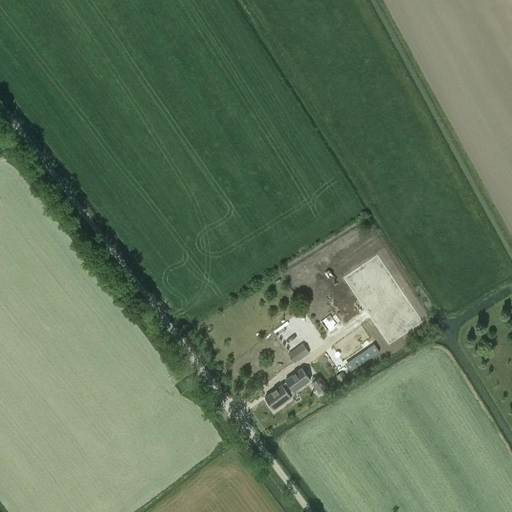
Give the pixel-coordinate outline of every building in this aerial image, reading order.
[(314,346),(319,342),(314,336),(309,340),(314,346)] [(349,372),(379,352),(374,344),(368,348),(369,350),(345,365),(349,372)] [(302,355),(307,352),(302,345),(297,348),(296,347),(288,353),(295,363),(304,357),(302,355)] [(285,380),(287,382),(282,385),(265,397),(274,410),(291,397),(288,394),(293,390),(294,392),(310,380),(302,368),(285,380)] [(342,371),(336,376),(340,382),(347,378),(342,371)] [(329,389),(320,377),(312,383),(320,395),(329,389)]
